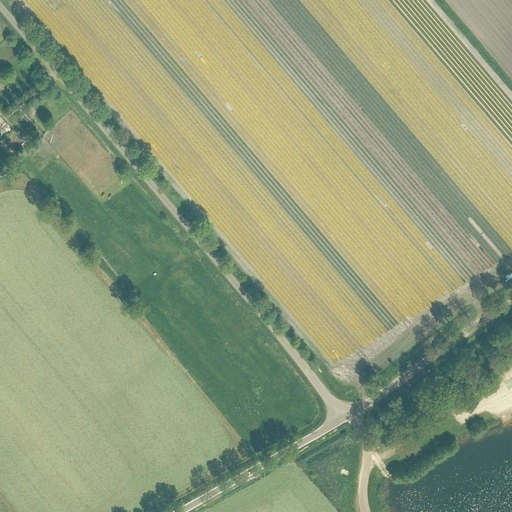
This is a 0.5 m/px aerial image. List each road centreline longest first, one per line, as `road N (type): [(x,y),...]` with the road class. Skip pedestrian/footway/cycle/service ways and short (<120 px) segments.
road 1 (unclassified): [(343,414),(0,4)]
road 2 (unclassified): [(343,414),(511,301)]
road 3 (unclassified): [(177,511),(343,414)]
